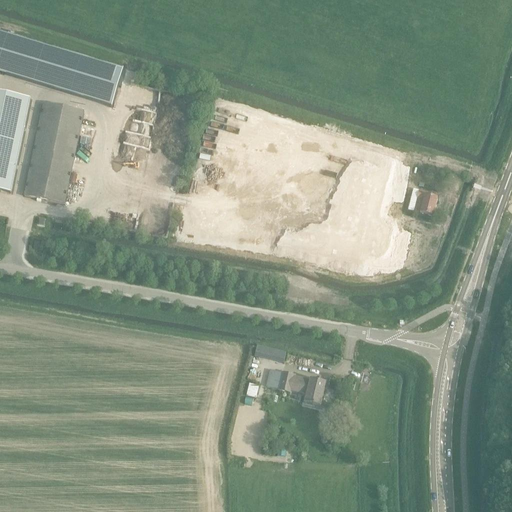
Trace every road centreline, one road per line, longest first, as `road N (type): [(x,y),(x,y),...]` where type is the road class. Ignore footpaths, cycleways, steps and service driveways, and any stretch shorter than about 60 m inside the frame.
road 1 (unclassified): [(0,268),(451,348)]
road 2 (secondary): [(451,348),(511,171)]
road 3 (secondary): [(443,511),(441,424),(451,348)]
